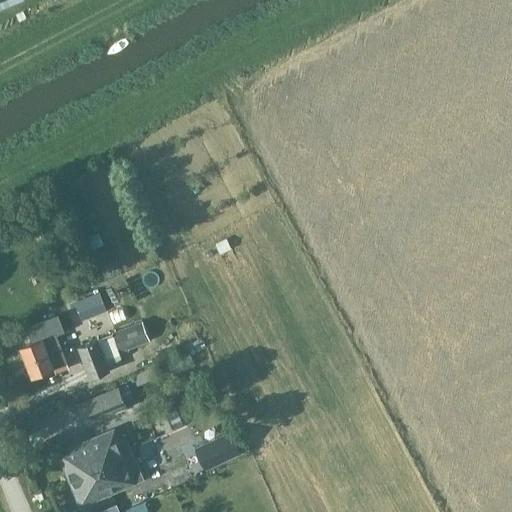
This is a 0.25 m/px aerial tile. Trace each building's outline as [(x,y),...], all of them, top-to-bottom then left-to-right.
[(85,297),(91,312),(104,307),(98,292),(85,297)] [(64,331),(59,321),(57,315),(27,327),(32,341),(20,346),(32,374),(67,359),(57,334),(64,331)] [(120,352),(123,351),(150,341),(142,320),(111,331),(112,333),(98,339),(79,346),(91,377),(110,369),(106,360),(120,354),(120,352)] [(124,367),(142,364),(140,353),(122,356),(124,367)] [(153,368),(134,375),(139,386),(157,379),(153,368)] [(85,424),(127,407),(119,388),(77,405),(85,424)] [(157,412),(165,430),(182,422),(174,405),(157,412)] [(185,423),(156,436),(163,452),(192,440),(185,423)] [(69,479),(134,451),(128,439),(120,442),(115,429),(58,452),(69,479)] [(231,430),(195,447),(205,469),(242,452),(231,430)] [(145,478),(134,451),(69,479),(80,505),(145,478)]
